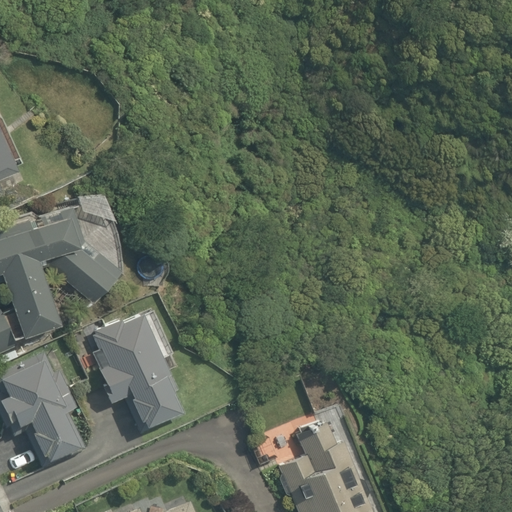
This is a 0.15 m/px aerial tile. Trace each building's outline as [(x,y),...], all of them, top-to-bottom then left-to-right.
[(0,173),(14,167),(0,137),(0,173)] [(85,190),(72,195),(77,207),(92,212),(107,215),(104,208),(97,190),(85,190)] [(0,351),(15,345),(11,337),(20,333),(20,334),(56,322),(34,259),(38,257),(87,300),(113,269),(68,230),(60,207),(0,227),(0,280),(1,280),(11,307),(0,311),(0,351)] [(124,393),(140,426),(176,409),(159,373),(164,371),(136,311),(117,320),(115,318),(89,330),(91,333),(89,334),(96,348),(89,352),(103,382),(98,385),(106,401),(124,393)] [(21,426),(40,466),(79,447),(61,411),(73,405),(55,369),(52,371),(42,351),(0,371),(0,418),(7,433),(21,426)] [(375,511),(337,408),(293,424),(304,456),(278,465),(295,511),(375,511)] [(196,511),(192,499),(157,511),(196,511)]
